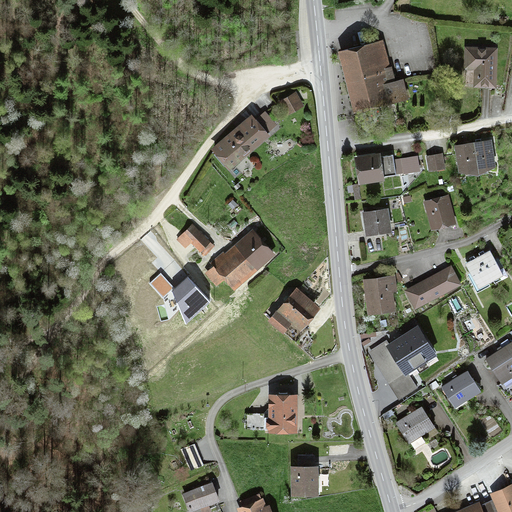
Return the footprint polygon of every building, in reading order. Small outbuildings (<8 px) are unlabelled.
[(382,40),(344,50),(359,108),(382,102),(383,104),(406,98),(401,79),(392,82),(392,79),(394,78),(393,73),(390,73),(382,40)] [(495,49),(467,48),(466,67),(478,67),(478,75),(476,75),(475,85),(494,86),(494,76),(492,75),(492,64),(495,65),(495,49)] [(292,95),(284,100),(289,109),(298,105),(292,95)] [(238,129),(215,149),(230,166),(238,159),(237,157),(260,137),(259,136),(265,131),(266,132),(274,126),(263,113),(255,120),(256,120),(241,133),(238,129)] [(490,140),(473,142),(477,168),(494,165),(490,140)] [(460,171),(477,168),(473,142),(456,145),(460,171)] [(361,179),(396,174),(394,160),(393,154),(358,159),(361,179)] [(441,154),(434,155),(437,169),(444,168),(441,154)] [(430,170),(437,169),(434,155),(427,156),(430,170)] [(416,156),(394,160),(396,174),(418,170),(416,156)] [(433,227),(454,222),(447,196),(429,201),(431,212),(429,212),(433,227)] [(366,213),(369,231),(387,228),(385,210),(366,213)] [(191,241),(201,250),(209,241),(192,225),(177,238),(186,247),(191,241)] [(206,272),(216,284),(224,277),(230,284),(252,265),(254,267),(270,253),(252,233),(236,247),(238,249),(217,267),(214,265),(206,272)] [(495,259),(490,250),(478,256),(489,278),(505,270),(498,258),(495,259)] [(489,278),(478,256),(465,263),(470,273),(467,274),(474,286),(489,278)] [(458,283),(451,269),(437,277),(444,290),(458,283)] [(386,276),(386,278),(368,281),(372,310),(391,308),(389,294),(392,294),(392,291),(395,291),(394,274),(386,276)] [(437,277),(423,284),(430,298),(444,290),(437,277)] [(416,305),(430,298),(423,284),(408,292),(416,305)] [(314,308),(294,291),(279,309),(282,311),(284,309),(301,324),(314,308)] [(270,320),(282,330),(289,322),(277,312),(270,320)] [(417,328),(390,345),(387,340),(371,349),(387,374),(400,366),(393,356),(395,355),(405,371),(434,353),(417,328)] [(511,369),(511,341),(486,358),(502,383),(511,376),(511,370),(511,369)] [(442,387),(453,404),(464,396),(466,399),(480,390),(468,371),(442,387)] [(402,397),(417,387),(408,374),(393,384),(402,397)] [(419,390),(422,395),(430,390),(427,385),(419,390)] [(264,413),(246,413),(246,428),(294,429),(294,405),(294,395),(287,395),(287,392),(279,392),(279,395),(272,395),(272,406),(264,413)] [(415,448),(425,441),(421,434),(434,425),(422,406),(396,423),(408,442),(410,441),(415,448)] [(313,466),(313,455),(298,455),(298,467),(293,467),(294,475),(293,475),(294,492),(316,492),(315,466),(313,466)] [(511,482),(511,485),(493,495),(500,511),(511,511),(511,480),(511,482)] [(212,483),(184,494),(190,510),(218,498),(212,483)] [(259,494),(240,501),(245,511),(269,511),(268,508),(265,509),(259,494)] [(497,511),(493,502),(468,511),(497,511)]
